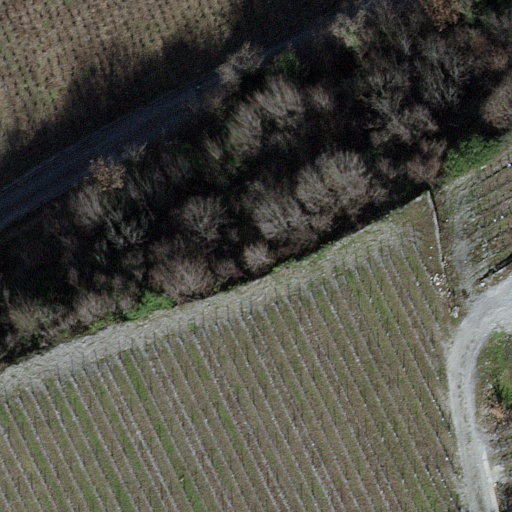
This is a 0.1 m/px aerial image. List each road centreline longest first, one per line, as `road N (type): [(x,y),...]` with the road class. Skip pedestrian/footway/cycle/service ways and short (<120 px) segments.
road 1 (unclassified): [(0,202),(376,0)]
road 2 (track): [(511,290),(471,343),(468,377),(494,511)]
